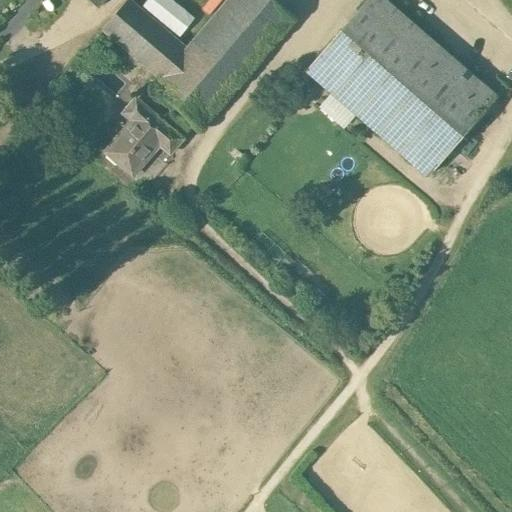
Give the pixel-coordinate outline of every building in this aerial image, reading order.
[(87,0),(97,8),(104,0),(87,0)] [(271,0),(229,0),(187,50),(128,0),(126,0),(101,30),(161,81),(153,90),(174,108),(194,124),(199,128),(293,19),(271,0)] [(207,0),(204,3),(212,10),(220,0),(207,0)] [(367,124),(435,46),(381,0),(367,0),(307,71),(367,124)] [(435,46),(367,124),(427,176),(495,98),(435,46)] [(162,123),(135,100),(123,114),(131,121),(118,137),(117,136),(107,148),(108,149),(105,153),(132,176),(151,154),(151,155),(160,145),(169,153),(181,140),(181,139),(162,123)] [(194,124),(174,108),(162,123),(181,139),(194,124)]
